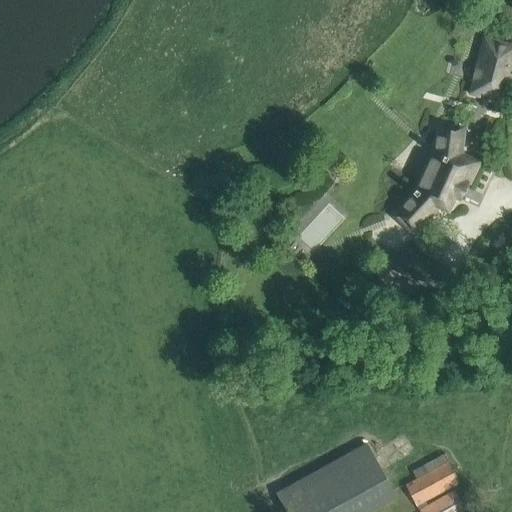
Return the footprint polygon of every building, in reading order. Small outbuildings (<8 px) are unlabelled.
[(511,45),(484,38),(469,94),(503,103),(511,67),(511,45)] [(395,217),(411,231),(412,233),(437,206),(448,211),(454,197),(460,199),(477,163),(459,154),(462,129),(439,126),(437,147),(436,149),(436,150),(422,181),(416,190),(412,194),(414,196),(397,214),(395,217)] [(403,244),(392,268),(414,279),(426,256),(403,244)] [(277,494),(278,494),(287,511),(368,511),(395,497),(366,444),(277,494)] [(416,479),(405,485),(420,511),(459,511),(465,509),(455,490),(429,503),(428,500),(453,486),(459,483),(444,454),(423,465),(412,471),(416,479)]
